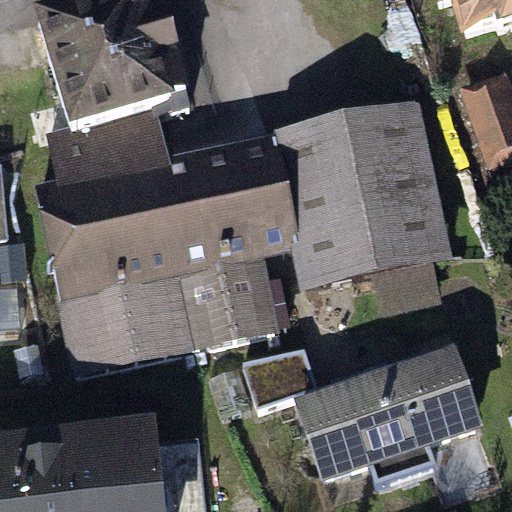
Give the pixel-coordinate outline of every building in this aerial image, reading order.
[(92,135),(168,118),(209,109),(184,0),(146,0),(66,18),(92,135)] [(511,0),(467,0),(476,37),(511,28),(511,0)] [(511,75),(469,88),(492,166),(511,160),(511,75)] [(250,152),(275,263),(304,256),(314,301),(380,286),(467,267),(433,112),(250,152)] [(168,118),(92,135),(49,144),(60,193),(44,197),(84,382),(291,337),(275,263),(250,152),(179,168),(168,118)] [(307,350),(245,367),(259,416),(320,399),(307,350)] [(473,359),(312,411),(336,488),(379,474),(383,486),(436,469),(432,454),(497,433),(473,359)] [(150,511),(143,404),(0,415),(0,511),(150,511)]
